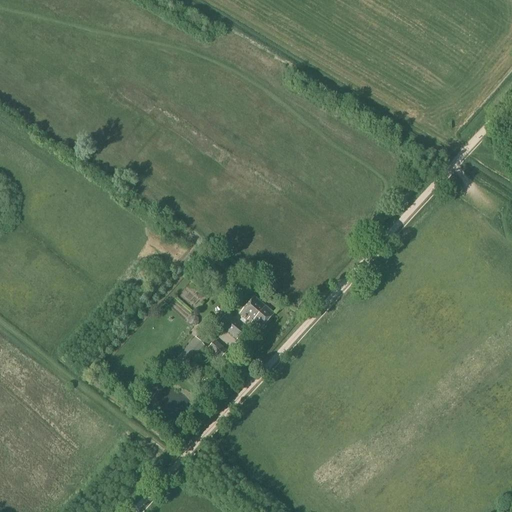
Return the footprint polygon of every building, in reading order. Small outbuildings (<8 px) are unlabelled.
[(240,314),(259,331),(274,315),(254,298),(240,314)] [(218,324),(237,340),(245,330),(227,314),(218,324)] [(172,363),(181,370),(203,346),(195,338),(172,363)] [(217,354),(222,349),(215,342),(210,346),(217,354)] [(108,377),(102,372),(99,375),(104,380),(108,377)]
